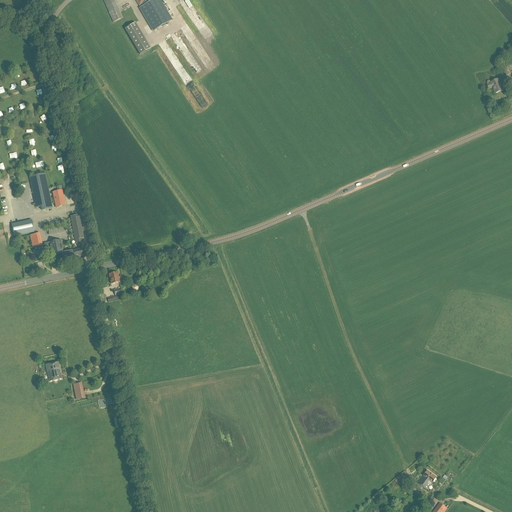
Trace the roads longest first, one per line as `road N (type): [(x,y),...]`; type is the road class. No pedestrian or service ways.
road 1 (tertiary): [(95,267),(234,237),(511,119)]
road 2 (unclassified): [(95,267),(49,47),(53,20),(72,0)]
road 3 (track): [(149,511),(95,267)]
